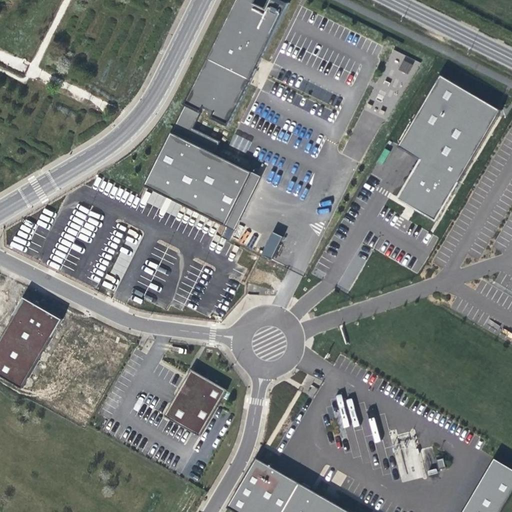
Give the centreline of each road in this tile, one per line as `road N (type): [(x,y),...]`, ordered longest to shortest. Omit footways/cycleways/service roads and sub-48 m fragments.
road 1 (residential): [(213,511),(260,416),(268,338),(165,328),(105,310),(0,253)]
road 2 (tertiary): [(200,0),(136,122),(0,210)]
road 3 (tertiary): [(511,60),(390,0)]
